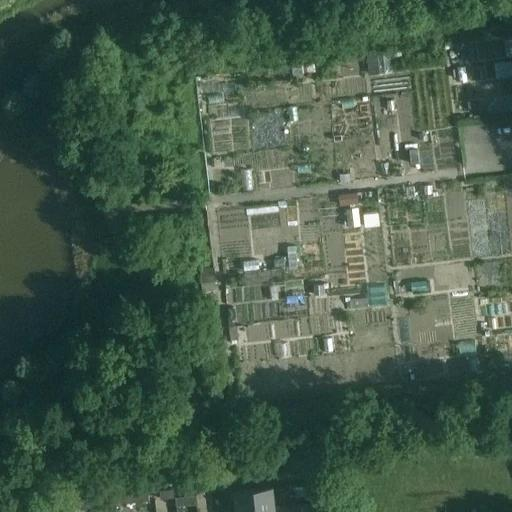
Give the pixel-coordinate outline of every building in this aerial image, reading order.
[(377,55),(367,56),(368,76),(379,75),(377,55)] [(356,192),(338,194),(339,205),(358,203),(356,192)] [(295,246),(287,247),(289,267),(297,267),(295,246)] [(213,267),(200,269),(201,282),(214,281),(213,267)] [(421,283),(419,270),(405,271),(406,285),(421,283)] [(307,497),(316,496),(315,481),(306,482),(307,497)] [(237,511),(274,507),(272,486),(234,491),(237,511)] [(159,490),(160,499),(175,497),(174,489),(159,490)] [(134,493),(135,502),(149,500),(148,491),(134,493)] [(135,502),(134,493),(119,495),(120,504),(135,502)] [(176,506),(197,504),(196,495),(175,497),(176,506)] [(109,505),(108,496),(93,498),(94,507),(109,505)] [(94,507),(93,498),(79,499),(80,508),(94,507)] [(67,501),(53,502),(54,511),(68,510),(67,501)] [(47,511),(54,511),(53,502),(38,504),(38,511),(47,511)]
